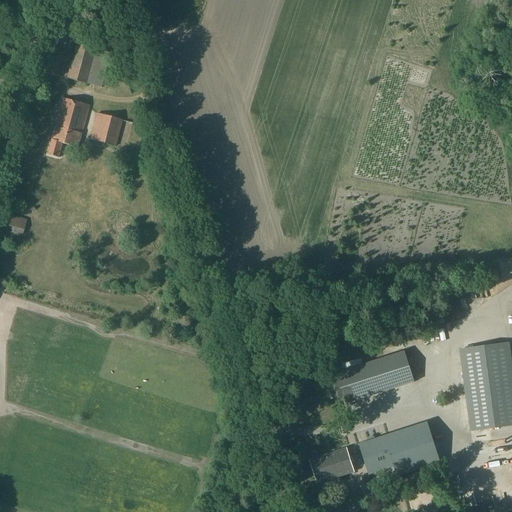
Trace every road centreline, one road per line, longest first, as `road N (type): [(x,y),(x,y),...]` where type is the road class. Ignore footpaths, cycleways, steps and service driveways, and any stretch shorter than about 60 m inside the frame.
road 1 (unclassified): [(278,511),(119,0)]
road 2 (track): [(0,145),(35,35),(112,0)]
